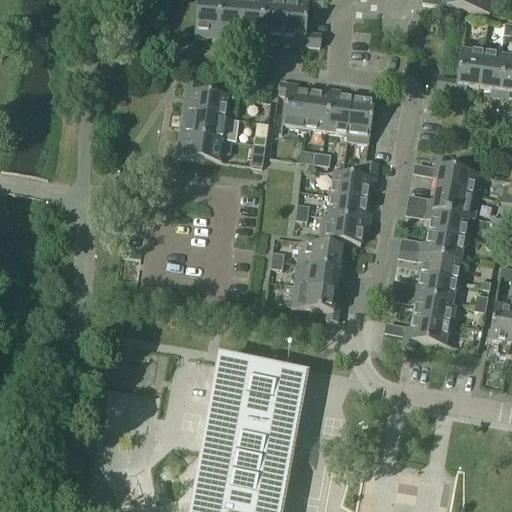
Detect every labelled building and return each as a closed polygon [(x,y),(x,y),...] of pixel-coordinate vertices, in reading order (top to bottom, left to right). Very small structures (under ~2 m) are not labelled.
[(205,1),(204,0),(197,0),(195,25),(194,43),(207,44),(208,38),(217,38),(220,2),(205,1)] [(447,13),(467,15),(483,18),(484,8),(490,9),(491,0),(448,0),(448,1),(447,13)] [(236,4),(220,2),(217,38),(226,39),(226,45),(238,46),(242,1),(236,1),(236,4)] [(248,5),(248,2),(242,1),(238,46),(250,47),(251,41),(260,42),(263,6),(248,5)] [(279,7),(263,6),(260,42),(269,43),(269,49),(281,50),(285,5),(279,4),(279,7)] [(307,9),(291,8),(291,5),(285,5),(281,50),(294,51),(294,45),(303,45),(302,51),(320,53),(321,41),(305,39),(306,25),(307,9)] [(457,85),(437,82),(435,94),(456,97),(457,91),(478,94),(483,58),(461,55),(457,85)] [(491,96),(500,97),(505,61),(483,58),(478,94),(491,96)] [(508,98),(511,98),(511,62),(505,61),(500,97),(508,98)] [(184,106),(182,118),(226,125),(227,119),(225,118),(227,103),(227,102),(197,98),(198,90),(186,88),(185,97),(191,98),(190,107),(184,106)] [(286,102),(281,132),(298,134),(297,137),(303,137),(309,99),(296,97),(287,96),(288,90),(279,89),(278,101),(286,102)] [(322,101),(309,99),(303,137),(309,138),(310,135),(325,138),(330,102),(322,101)] [(351,105),(339,103),(330,102),(325,138),(341,140),(340,143),(346,143),(351,105)] [(368,143),(369,144),(374,108),(364,106),(351,105),(346,143),(352,144),(352,141),(368,143)] [(185,141),(221,145),(223,130),(226,130),(226,125),(182,118),(180,131),(186,131),(185,141)] [(178,149),(176,162),(220,168),(221,167),(221,161),(219,161),(221,145),(185,141),(184,150),(178,149)] [(265,144),(254,142),(253,150),(264,152),(265,144)] [(264,152),(253,150),(252,158),(263,159),(264,152)] [(314,159),(312,170),(320,171),(322,160),(314,159)] [(320,171),(328,173),(330,161),(322,160),(320,171)] [(475,180),(446,174),(447,166),(435,164),(434,173),(440,174),(438,184),(436,195),(477,203),(480,190),(474,189),(475,181),(475,180)] [(376,177),(377,169),(365,168),(363,183),(333,179),(331,196),(328,195),(327,201),(366,206),(368,194),(369,185),(375,186),(376,177)] [(434,206),(432,216),(468,223),(469,214),(475,215),(477,203),(436,195),(434,206)] [(364,219),(366,206),(327,201),(327,207),(329,207),(327,223),(363,228),(364,219)] [(296,219),(307,220),(308,212),(297,211),(296,219)] [(432,216),(430,227),(428,238),(466,244),(468,239),(465,238),(468,223),(432,216)] [(294,227),(306,228),(307,220),(296,219),(294,227)] [(354,249),(360,250),(362,236),(363,228),(327,223),(325,238),(322,238),(321,245),(354,249)] [(489,231),(500,233),(502,225),(490,223),(489,227),(489,231)] [(426,249),(424,259),(460,266),(463,250),(465,250),(466,244),(428,238),(426,249)] [(487,238),(486,245),(498,247),(499,240),(487,238)] [(485,253),(496,255),(498,247),(486,245),(486,248),(485,253)] [(304,262),(302,271),(338,276),(339,267),(341,254),(300,248),(298,261),(304,262)] [(283,260),(272,259),(271,267),(282,268),(283,260)] [(422,269),(420,281),(459,288),(460,282),(457,281),(460,266),(424,259),(422,269)] [(270,274),(281,276),(282,268),(271,267),(270,274)] [(302,271),(301,280),(295,279),(294,292),(335,297),(337,284),(338,276),(302,271)] [(418,291),(416,302),(452,309),(455,293),(458,294),(459,288),(420,281),(418,291)] [(477,294),(489,297),(490,289),(478,287),(478,291),(477,294)] [(292,304),(298,305),(297,315),(326,319),(325,327),(337,328),(339,319),(333,318),(334,310),(335,297),(294,292),(292,304)] [(476,301),(474,309),(486,311),(487,303),(476,301)] [(416,302),(415,312),(413,323),(451,330),(452,324),(449,324),(452,309),(416,302)] [(473,317),(474,317),(485,319),(486,311),(474,309),(474,312),(473,314),(473,317)] [(510,315),(494,312),(487,348),(497,350),(495,361),(507,363),(511,338),(511,312),(511,313),(510,315)] [(413,354),(414,346),(444,352),(447,336),(450,336),(451,330),(413,323),(411,334),(409,344),(403,343),(401,352),(413,354)] [(191,511),(281,511),(304,386),(305,382),(274,377),(239,370),(218,366),(198,476),(191,511)] [(162,488),(155,489),(153,489),(153,490),(156,508),(165,506),(162,488)]
